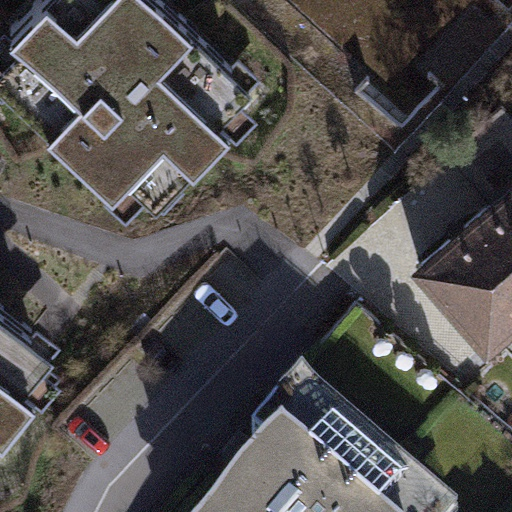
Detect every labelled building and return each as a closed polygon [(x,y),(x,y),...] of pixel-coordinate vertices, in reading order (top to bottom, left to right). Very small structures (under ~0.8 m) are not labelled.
[(22,25),(0,48),(0,77),(111,185),(127,169),(157,199),(234,120),(223,108),(255,75),(176,0),(27,0),(12,16),(22,25)] [(511,0),(270,0),(413,135),(511,21),(511,0)] [(511,95),(510,92),(478,118),(511,160),(511,159),(511,95)] [(511,175),(416,257),(490,343),(511,324),(511,175)] [(0,433),(36,387),(25,378),(54,340),(41,330),(0,298),(0,433)] [(269,448),(213,511),(461,511),(303,377),(254,435),(269,448)]
